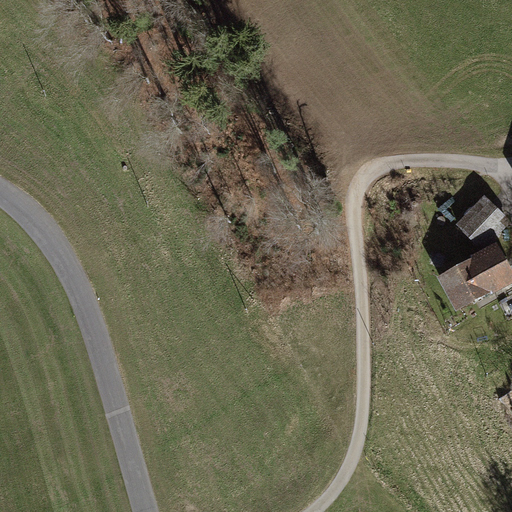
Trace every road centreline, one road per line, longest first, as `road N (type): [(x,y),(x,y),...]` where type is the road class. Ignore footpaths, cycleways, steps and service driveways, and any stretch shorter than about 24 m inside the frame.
road 1 (track): [(314,511),(338,487),(362,435),(353,198),(366,172),(428,158),(511,171)]
road 2 (residential): [(0,193),(55,244),(83,296),(148,511)]
